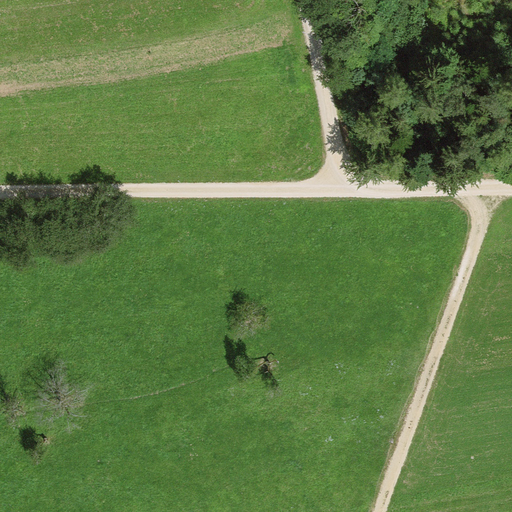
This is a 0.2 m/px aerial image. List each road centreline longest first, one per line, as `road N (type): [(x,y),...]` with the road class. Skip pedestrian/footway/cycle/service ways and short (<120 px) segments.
road 1 (track): [(511,190),(0,193)]
road 2 (track): [(378,511),(481,191)]
road 3 (track): [(341,191),(304,0)]
